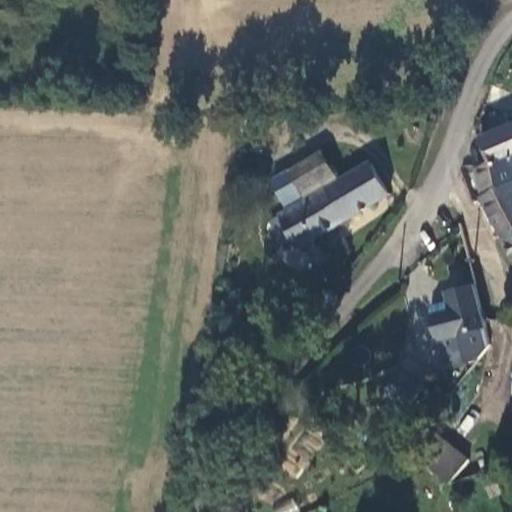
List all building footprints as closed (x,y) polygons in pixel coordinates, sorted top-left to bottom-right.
[(471,157),(486,200),(511,188),(511,124),(480,136),(485,153),(471,157)] [(292,168),(309,198),(342,178),(324,151),(292,168)] [(309,198),(271,220),(278,233),(290,229),(301,247),(393,191),(375,159),(342,178),(309,198)] [(511,188),(486,200),(483,201),(503,229),(506,228),(511,246),(511,188)] [(459,353),(462,366),(484,361),(492,349),(474,286),(445,293),(446,299),(429,304),(438,341),(455,337),(459,353)] [(319,297),(314,298),(311,303),(312,309),(318,312),(323,310),(325,305),(323,300),(319,297)] [(442,357),(459,353),(455,337),(438,341),(442,357)] [(400,363),(382,392),(407,408),(425,378),(400,363)] [(280,421),(252,457),(261,465),(290,429),(280,421)] [(469,462),(422,426),(407,445),(452,483),(469,462)] [(273,511),(297,511),(299,511),(293,501),(273,511)]
